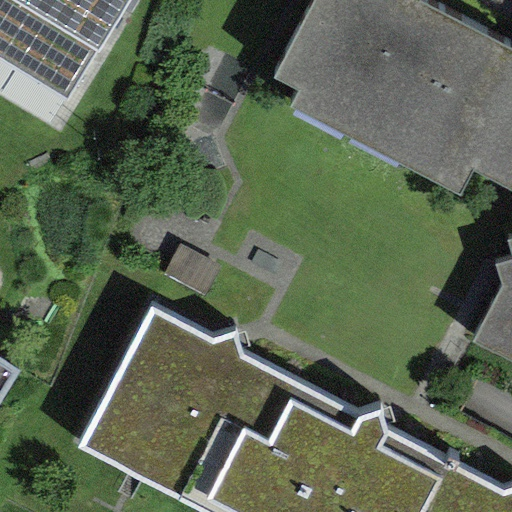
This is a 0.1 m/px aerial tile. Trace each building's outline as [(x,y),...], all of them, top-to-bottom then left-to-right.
[(0,0),(0,50),(66,91),(121,0),(0,0)] [(411,141),(475,21),(435,0),(310,0),(274,69),(411,141)] [(511,40),(475,21),(411,141),(469,171),(482,145),(511,160),(511,40)] [(511,354),(511,230),(509,232),(511,242),(511,250),(495,256),(503,276),(473,334),(511,354)] [(222,511),(230,511),(300,379),(239,347),(234,326),(213,333),(153,302),(82,439),(222,511)] [(0,392),(18,364),(0,352),(0,392)] [(415,511),(446,455),(387,424),(380,403),(358,409),(300,379),(230,511),(415,511)] [(446,455),(415,511),(511,511),(511,482),(504,485),(455,459),(459,451),(450,447),(446,455)]
